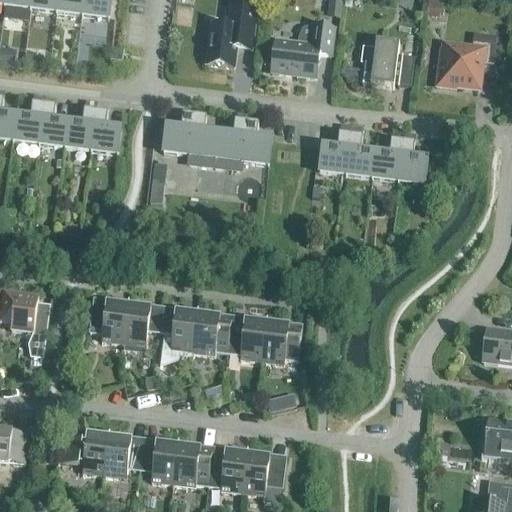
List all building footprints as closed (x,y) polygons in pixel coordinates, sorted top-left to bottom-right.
[(30,14),(32,0),(5,0),(4,11),(30,14)] [(56,17),(58,0),(32,0),(30,14),(56,17)] [(82,21),(84,0),(58,0),(56,17),(82,21)] [(84,0),(82,21),(109,24),(111,0),(84,0)] [(336,0),(330,0),(328,14),(343,16),(344,1),(336,0)] [(429,4),(427,19),(439,20),(440,6),(429,4)] [(254,40),(257,15),(230,11),(228,30),(212,29),(207,69),(233,73),(238,38),(254,40)] [(331,61),(334,33),(313,30),(313,31),(309,30),(305,31),(302,33),(299,41),(298,45),(297,49),(275,46),(274,51),(267,50),(264,71),(265,71),(266,69),(272,69),(271,77),(316,83),(319,59),(331,61)] [(493,69),(497,42),(484,40),(482,55),(445,50),(442,72),(439,71),(436,91),(456,93),(456,90),(478,93),(481,67),(493,69)] [(397,63),(399,48),(376,45),(375,55),(364,53),(362,66),(365,67),(362,89),(394,93),(394,87),(398,87),(398,92),(399,92),(399,90),(411,91),(414,62),(403,61),(403,60),(402,60),(401,63),(397,63)] [(0,67),(15,69),(17,51),(1,50),(0,59),(0,67)] [(122,66),(124,54),(112,52),(110,64),(122,66)] [(43,58),(26,56),(24,74),(40,75),(43,58)] [(5,95),(0,94),(0,144),(13,146),(16,121),(2,119),(5,95)] [(39,150),(44,110),(45,100),(34,99),(31,122),(16,121),(13,146),(39,150)] [(91,156),(97,107),(86,106),(83,129),(68,127),(65,153),(91,156)] [(109,108),(97,107),(91,156),(118,160),(121,134),(106,132),(109,108)] [(65,153),(68,127),(54,125),(56,111),(44,110),(39,150),(65,153)] [(259,129),(247,127),(235,126),(233,140),(219,138),(205,137),(207,122),(183,119),(181,133),(166,132),(163,158),(189,161),(189,168),(241,175),(242,168),(268,171),(272,145),(257,143),(259,129)] [(345,180),(352,131),(340,130),(338,153),(323,151),(319,177),(345,180)] [(364,133),(352,131),(345,180),(372,184),(375,158),(361,156),(364,133)] [(413,162),(415,148),(416,139),(404,138),(403,147),(398,187),(424,190),(425,188),(437,190),(440,170),(427,168),(428,164),(413,162)] [(398,187),(403,147),(391,145),(390,160),(375,158),(372,184),(398,187)] [(163,210),(168,170),(155,168),(150,209),(163,210)] [(321,193),(313,192),(312,202),(320,203),(321,193)] [(29,350),(31,362),(43,363),(50,314),(37,313),(39,300),(16,297),(15,305),(2,304),(0,323),(0,328),(12,330),(11,335),(34,338),(29,350)] [(124,350),(129,310),(107,308),(106,309),(94,307),(90,338),(103,339),(102,347),(124,350)] [(161,339),(163,315),(129,310),(124,350),(146,353),(148,337),(161,339)] [(193,359),(198,319),(163,315),(161,339),(164,339),(160,371),(191,360),(192,359),(193,359)] [(228,360),(233,323),(198,319),(193,359),(215,362),(216,358),(228,360)] [(262,368),(267,328),(233,323),(228,360),(240,362),(240,365),(262,368)] [(298,366),(301,337),(289,336),(289,331),(267,328),(262,368),(284,370),(285,365),(298,366)] [(511,337),(487,334),(483,367),(511,370),(511,337)] [(145,384),(148,397),(157,395),(154,382),(145,384)] [(200,396),(193,398),(196,409),(204,407),(200,396)] [(230,414),(238,413),(237,401),(229,403),(229,404),(230,414)] [(296,412),(293,401),(267,407),(270,419),(296,412)] [(511,428),(488,426),(485,449),(483,449),(481,462),(496,464),(496,460),(511,461),(511,428)] [(13,436),(0,434),(0,468),(9,469),(9,468),(25,470),(29,440),(13,438),(13,436)] [(82,479),(105,482),(110,442),(87,439),(87,442),(75,441),(74,446),(62,444),(59,469),(83,472),(82,479)] [(140,476),(144,446),(110,442),(105,482),(127,484),(128,475),(140,476)] [(174,490),(179,451),(144,446),(140,476),(153,478),(152,488),(174,490)] [(208,493),(213,455),(179,451),(174,490),(196,493),(196,491),(208,493)] [(243,499),(248,459),(213,455),(208,493),(221,494),(221,496),(243,499)] [(282,494),(285,467),(270,465),(270,462),(248,459),(243,499),(264,502),(263,507),(274,508),(276,493),(282,494)] [(511,511),(511,489),(489,486),(487,506),(473,505),(471,511),(511,511)] [(198,511),(201,511),(204,511),(206,500),(199,500),(198,511)]
